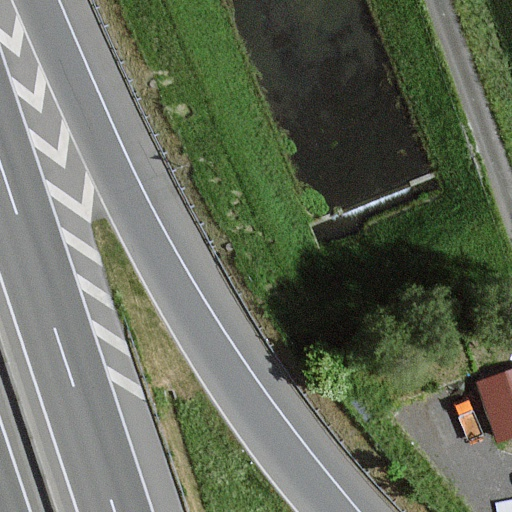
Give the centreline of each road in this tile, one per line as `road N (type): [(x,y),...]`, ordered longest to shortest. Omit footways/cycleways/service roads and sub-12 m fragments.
road 1 (motorway): [(333,511),(187,310),(134,214),(38,0)]
road 2 (motorway): [(110,511),(0,173)]
